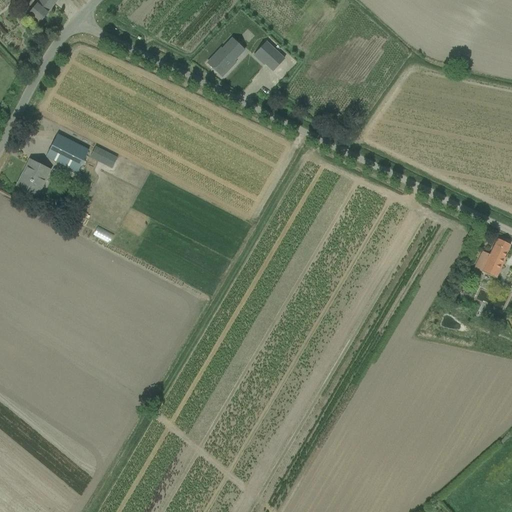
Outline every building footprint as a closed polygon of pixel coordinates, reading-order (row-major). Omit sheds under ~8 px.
[(39,0),(28,14),(31,17),(39,23),(48,13),(47,13),(58,0),(39,0)] [(259,50),(265,43),(244,23),(238,30),(259,50)] [(244,51),(232,40),(208,65),(216,73),(230,58),(234,61),(244,51)] [(266,42),(254,55),(255,55),(259,51),(269,59),(264,64),(272,72),(284,59),(266,42)] [(239,81),(248,86),(251,81),(242,75),(239,81)] [(88,151),(66,139),(57,135),(46,157),(55,162),(77,173),(88,151)] [(112,169),(117,158),(95,147),(90,157),(112,169)] [(50,170),(38,165),(29,160),(25,169),(27,169),(18,187),(16,186),(25,191),(37,197),(50,170)] [(504,258),(510,245),(497,239),(489,255),(482,252),(474,269),(496,279),(505,258),(504,258)]
